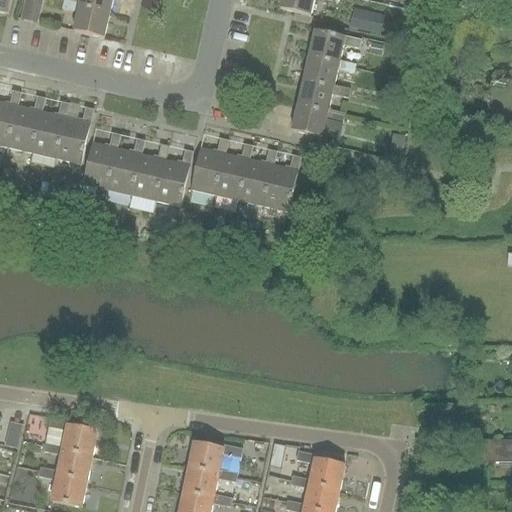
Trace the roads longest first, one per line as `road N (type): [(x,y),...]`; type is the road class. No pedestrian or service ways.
road 1 (residential): [(383,511),(393,448),(154,416)]
road 2 (residential): [(0,40),(194,86),(207,77),(224,0)]
road 3 (residential): [(154,416),(0,396)]
